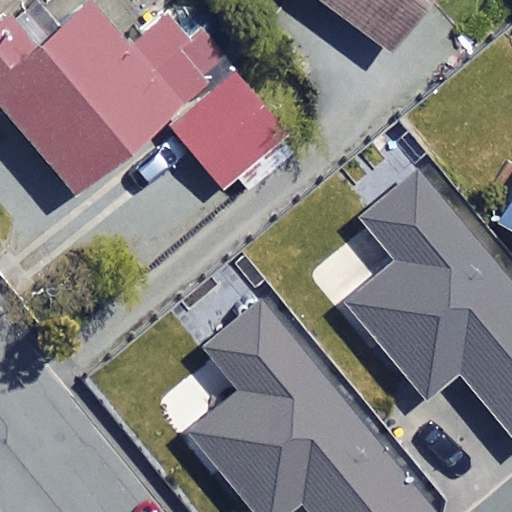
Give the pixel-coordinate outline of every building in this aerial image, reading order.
[(88,0),(63,22),(43,0),(29,0),(0,25),(0,100),(79,191),(166,116),(224,182),(289,125),(183,3),(139,41),(103,0),(88,0)] [(426,0),(326,0),(390,48),(426,0)] [(511,147),(487,190),(509,203),(500,219),(511,226),(511,147)] [(511,284),(417,170),(359,218),(396,262),(348,301),(429,399),(461,372),(511,433),(511,284)] [(434,511),(261,302),(204,349),(239,393),(191,433),(256,511),(287,511),(302,500),(311,511),(434,511)]
